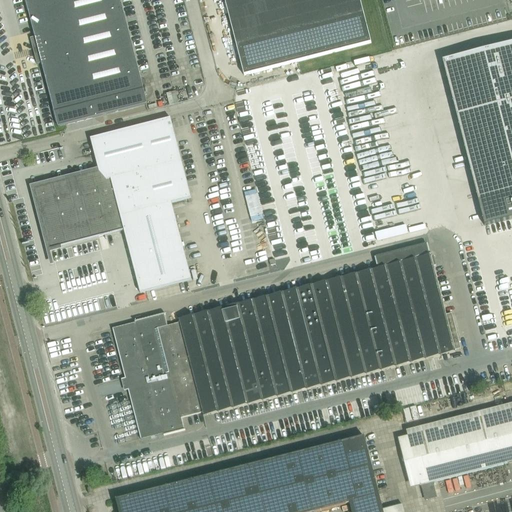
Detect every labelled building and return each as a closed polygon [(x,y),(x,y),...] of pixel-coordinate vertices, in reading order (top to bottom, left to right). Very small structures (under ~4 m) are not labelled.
[(147,105),(120,0),(25,0),(35,38),(30,39),(37,65),(42,64),(58,127),(147,105)] [(224,0),(237,47),(244,76),(371,43),(359,0),(224,0)] [(511,44),(443,62),(452,99),(485,227),(511,219),(511,44)] [(170,119),(91,140),(99,172),(70,180),(70,177),(63,179),(63,182),(44,187),(34,189),(50,250),(124,231),(140,294),(191,281),(172,204),(191,199),(170,119)] [(252,221),(265,219),(261,190),(248,192),(252,221)] [(165,315),(136,322),(135,322),(135,323),(135,324),(113,329),(113,330),(126,380),(123,380),(126,391),(129,390),(141,440),(141,441),(164,435),(164,436),(163,436),(164,436),(185,431),(185,430),(184,430),(181,419),(202,413),(203,417),(455,353),(455,351),(461,350),(452,315),(446,316),(433,267),(436,267),(433,257),(431,258),(431,257),(429,257),(426,246),(375,258),(378,270),(178,320),(179,324),(167,327),(164,315),(165,315)] [(423,486),(428,502),(440,499),(436,482),(511,462),(511,409),(408,437),(421,486),(423,486)] [(119,511),(317,511),(349,503),(351,511),(403,511),(402,505),(384,510),(364,438),(116,501),(119,511)]
